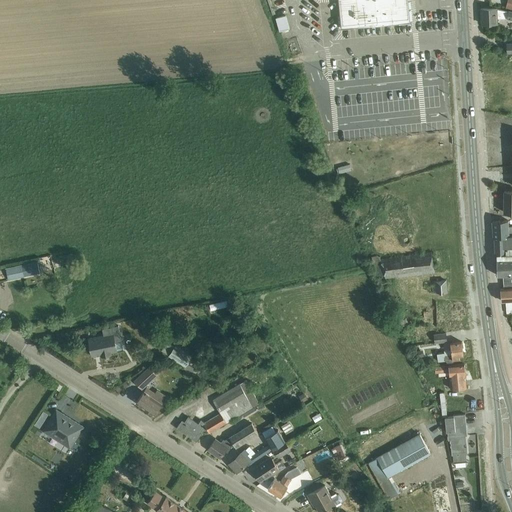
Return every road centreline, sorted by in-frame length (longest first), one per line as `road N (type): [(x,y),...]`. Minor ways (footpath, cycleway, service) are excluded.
road 1 (primary): [(461,0),(493,364)]
road 2 (residential): [(274,511),(0,331)]
